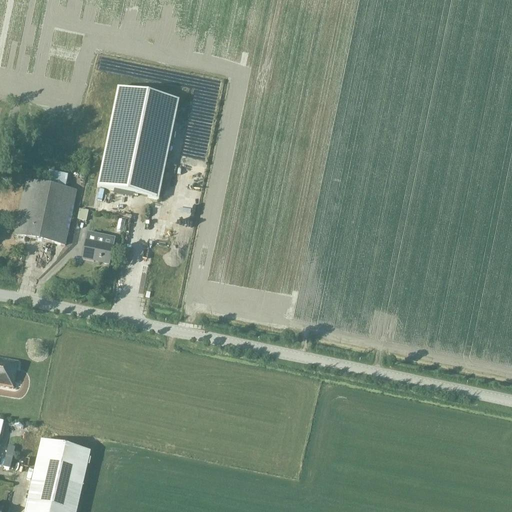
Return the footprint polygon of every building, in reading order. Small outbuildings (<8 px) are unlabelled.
[(158,201),(178,102),(117,90),(97,188),(158,201)] [(46,185),(26,181),(15,235),(65,246),(76,191),(65,189),(67,176),(49,172),(46,185)] [(88,212),(79,209),(76,220),(86,222),(88,212)] [(108,265),(112,247),(86,242),(82,260),(108,265)] [(31,344),(41,353),(49,344),(40,335),(31,344)] [(0,386),(13,388),(18,363),(0,359),(0,386)] [(18,464),(20,455),(15,454),(18,442),(13,440),(8,461),(18,464)] [(77,511),(90,454),(40,442),(24,511),(77,511)]
